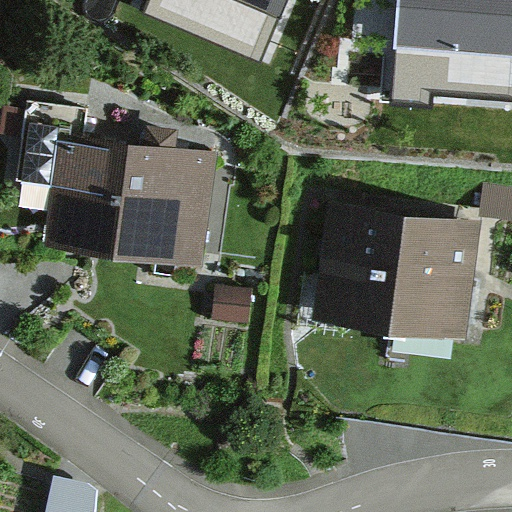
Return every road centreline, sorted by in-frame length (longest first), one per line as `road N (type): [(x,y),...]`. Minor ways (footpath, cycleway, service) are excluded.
road 1 (residential): [(187,511),(0,382)]
road 2 (residential): [(345,511),(425,491),(511,481)]
